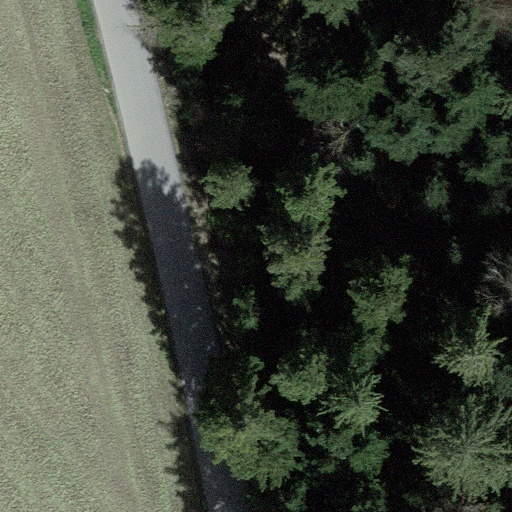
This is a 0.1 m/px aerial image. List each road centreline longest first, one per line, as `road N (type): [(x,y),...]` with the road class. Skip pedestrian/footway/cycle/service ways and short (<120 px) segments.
road 1 (unclassified): [(228,511),(173,225),(115,0)]
road 2 (track): [(242,0),(311,137),(511,399)]
